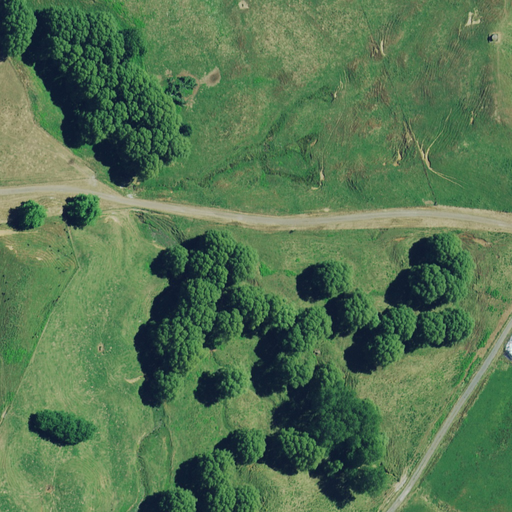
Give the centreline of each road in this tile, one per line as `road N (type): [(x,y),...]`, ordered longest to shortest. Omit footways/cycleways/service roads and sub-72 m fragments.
road 1 (track): [(0,190),(38,185),(246,219),(458,215),(511,226)]
road 2 (track): [(511,322),(391,511)]
